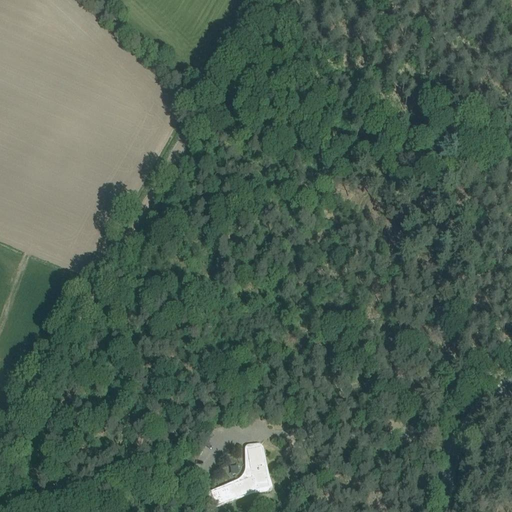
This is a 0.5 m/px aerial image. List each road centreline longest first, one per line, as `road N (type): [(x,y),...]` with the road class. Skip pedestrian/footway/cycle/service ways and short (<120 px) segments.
road 1 (track): [(206,100),(0,441)]
road 2 (unclassified): [(448,511),(452,466),(469,424),(511,382)]
road 3 (track): [(206,100),(97,0)]
